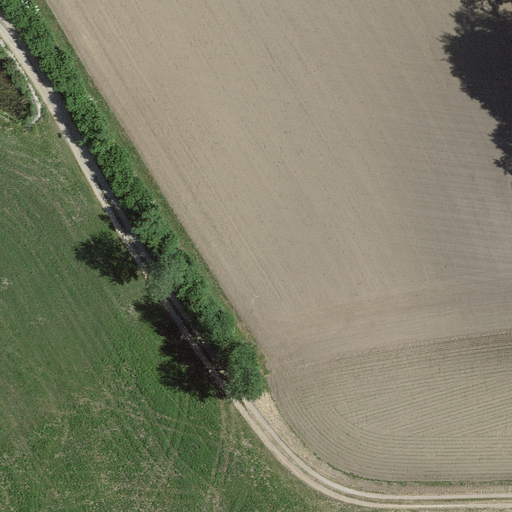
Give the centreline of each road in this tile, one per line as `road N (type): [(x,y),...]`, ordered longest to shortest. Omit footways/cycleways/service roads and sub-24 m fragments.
road 1 (track): [(70,129),(222,376),(296,467),(340,495),(511,501)]
road 2 (track): [(0,222),(31,201),(57,166),(70,129),(0,16)]
